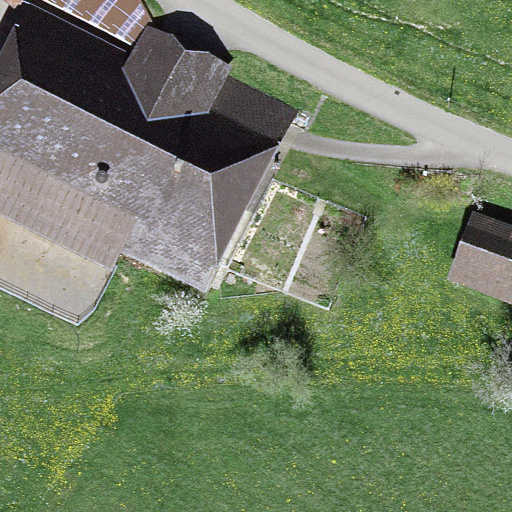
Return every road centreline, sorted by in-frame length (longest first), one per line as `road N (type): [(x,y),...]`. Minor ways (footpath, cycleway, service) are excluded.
road 1 (unclassified): [(511,163),(286,56),(190,0)]
road 2 (track): [(299,148),(404,163),(460,143)]
